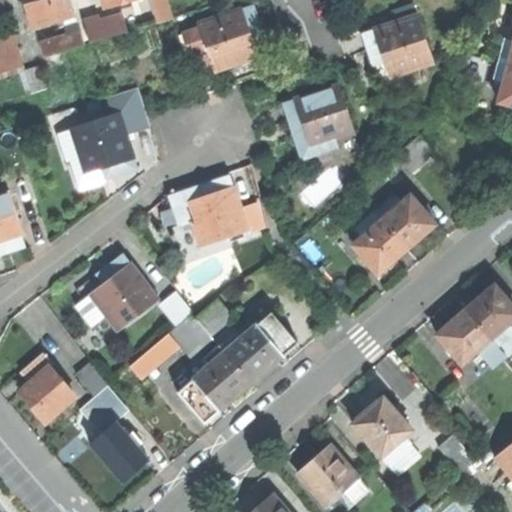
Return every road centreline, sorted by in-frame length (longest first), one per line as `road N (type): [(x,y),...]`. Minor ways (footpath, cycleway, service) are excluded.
road 1 (residential): [(166,511),(511,219)]
road 2 (residential): [(0,305),(215,141)]
road 3 (residential): [(0,418),(80,511)]
